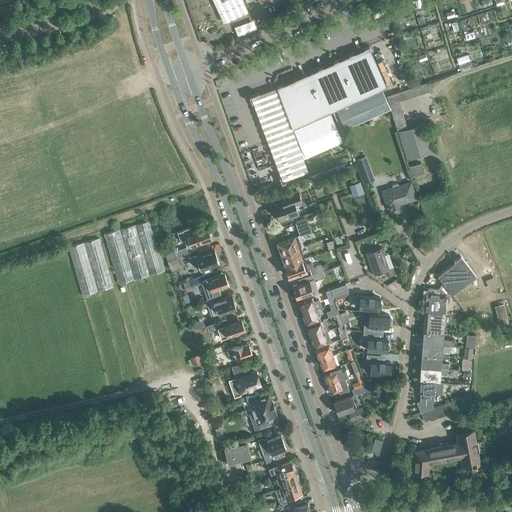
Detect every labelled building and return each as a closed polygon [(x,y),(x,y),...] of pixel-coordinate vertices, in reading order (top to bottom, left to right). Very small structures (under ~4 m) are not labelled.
[(213,0),(223,22),(247,10),(242,0),(213,0)] [(238,35),(257,28),(254,19),(235,26),(238,35)] [(336,109),(382,89),(387,86),(370,49),(371,49),(369,45),(277,86),(277,87),(259,93),(259,92),(249,96),(252,103),(253,102),(267,141),(268,143),(280,175),(279,176),(282,183),(286,181),(285,180),(309,172),(292,128),(336,109)] [(428,82),(415,87),(387,96),(389,104),(431,90),(428,82)] [(345,128),(390,108),(382,89),(336,109),(345,128)] [(434,151),(432,144),(425,122),(398,130),(407,159),(434,151)] [(365,183),(373,180),(375,179),(366,155),(356,158),(365,183)] [(421,162),(409,165),(412,176),(424,172),(421,162)] [(364,193),(360,182),(349,185),(353,197),(364,193)] [(389,206),(391,214),(402,210),(400,203),(415,198),(410,182),(383,190),(387,207),(389,206)] [(298,190),(284,195),(286,201),(274,205),(275,209),(274,210),(276,216),(278,216),(279,220),(298,213),(296,205),(302,203),(298,190)] [(298,229),(309,225),(307,219),(296,222),(298,229)] [(104,233),(118,284),(164,270),(150,220),(104,233)] [(309,225),(298,229),(300,235),(311,231),(309,225)] [(188,228),(178,231),(180,236),(187,234),(191,246),(211,238),(212,239),(213,238),(210,230),(209,231),(207,227),(190,233),(188,228)] [(282,253),(300,247),(296,235),(278,242),(280,247),(279,248),(280,252),(282,252),(282,253)] [(340,235),(334,237),(337,244),(343,242),(340,235)] [(81,295),(112,287),(99,237),(68,246),(81,295)] [(177,257),(181,256),(188,253),(186,247),(175,251),(177,257)] [(304,257),(300,247),(282,253),(283,254),(281,255),(283,259),(284,259),(286,264),(304,257)] [(381,247),(366,253),(373,274),(385,270),(387,276),(395,273),(393,267),(389,268),(381,247)] [(213,271),(211,266),(220,263),(219,261),(220,261),(219,256),(217,256),(215,250),(197,256),(190,258),(191,263),(198,261),(201,270),(203,275),(213,271)] [(181,256),(177,257),(167,261),(170,268),(184,263),(181,256)] [(442,282),(452,294),(476,276),(461,256),(454,261),(455,263),(437,275),(442,282)] [(304,257),(286,264),(285,264),(286,265),(285,267),(286,270),(288,271),(289,276),(310,268),(312,274),(327,268),(326,263),(322,265),(321,264),(314,267),(312,262),(304,265),(302,259),(304,259),(304,257)] [(332,266),(327,268),(312,274),(314,278),(333,271),(332,266)] [(207,298),(214,296),(221,294),(219,288),(229,284),(225,273),(201,281),(207,298)] [(309,280),(293,286),(295,292),(294,293),(295,297),(297,297),(297,298),(314,293),(310,284),(314,282),(312,276),(308,278),(309,280)] [(495,276),(487,279),(490,289),(499,285),(495,276)] [(189,280),(184,282),(185,288),(191,286),(200,283),(198,277),(189,280)] [(426,300),(425,310),(445,312),(446,299),(452,294),(442,282),(438,288),(429,288),(426,292),(425,300),(426,300)] [(330,288),(333,295),(348,290),(345,283),(330,288)] [(332,302),(334,301),(330,289),(325,291),(330,303),(332,302)] [(379,302),(380,297),(360,295),(359,308),(379,309),(379,307),(380,307),(381,306),(382,305),(382,303),(381,302),(379,302)] [(210,298),(199,303),(201,308),(208,306),(212,316),(236,307),(235,305),(236,304),(235,301),(234,301),(232,296),(212,303),(210,298)] [(313,297),(299,302),(301,308),(300,310),(302,312),(303,313),(317,308),(321,306),(318,299),(314,301),(313,297)] [(332,302),(330,303),(329,303),(331,309),(326,311),(328,317),(333,315),(334,315),(338,313),(334,301),(332,302)] [(503,304),(497,305),(502,323),(507,321),(503,304)] [(317,308),(303,313),(303,315),(303,317),(304,319),(306,324),(320,318),(317,308)] [(423,332),(443,333),(445,312),(425,310),(423,332)] [(378,326),(383,326),(388,327),(388,322),(390,321),(391,320),(391,319),(391,318),(390,316),(389,316),(389,314),(369,313),(368,321),(364,322),(364,331),(377,332),(378,326)] [(209,331),(218,328),(222,338),(245,330),(241,319),(228,324),(226,318),(207,325),(209,331)] [(190,323),(192,329),(204,325),(202,319),(190,323)] [(324,319),(307,325),(309,331),(308,333),(310,335),(311,336),(325,331),(322,324),(325,323),(324,319)] [(325,331),(311,336),(311,338),(311,340),(313,342),(315,347),(332,341),(330,337),(327,338),(325,331)] [(367,341),(366,349),(386,351),(386,349),(388,348),(389,348),(389,346),(389,345),(388,344),(387,343),(387,338),(382,338),(377,337),(377,332),(364,331),(363,339),(367,341)] [(422,343),(452,345),(453,345),(453,339),(443,338),(443,333),(423,332),(422,343)] [(475,335),(466,334),(465,347),(472,347),(474,347),(475,335)] [(243,344),(227,350),(229,354),(234,352),(237,359),(252,353),(252,352),(253,351),(252,348),(250,347),(249,343),(243,345),(243,344)] [(452,345),(422,343),(421,355),(442,356),(442,351),(451,351),(452,345)] [(319,359),(333,354),(330,344),(315,349),(317,354),(317,357),(319,358),(319,359)] [(201,353),(204,360),(213,357),(210,350),(201,353)] [(349,361),(351,360),(355,359),(353,353),(346,355),(349,361)] [(198,354),(191,357),(194,364),(201,361),(198,354)] [(321,365),(323,370),(337,365),(333,354),(319,359),(320,360),(319,363),(321,365)] [(370,364),(370,373),(390,374),(390,372),(391,372),(392,371),(393,369),(392,368),(392,367),(390,366),(390,361),(380,361),(380,355),(367,354),(366,363),(370,364)] [(442,356),(421,355),(421,367),(447,369),(447,367),(445,366),(445,362),(441,361),(442,356)] [(462,358),(461,367),(470,368),(471,359),(462,358)] [(351,360),(356,372),(359,371),(355,359),(351,360)] [(328,383),(342,377),(348,375),(346,368),(342,370),(341,366),(324,372),(325,377),(324,377),(326,382),(327,381),(328,383)] [(420,378),(437,380),(440,380),(440,374),(447,375),(447,369),(421,367),(420,378)] [(243,370),(234,373),(236,378),(230,380),(235,395),(243,392),(243,390),(260,384),(256,371),(245,375),(243,370)] [(211,377),(212,381),(213,384),(225,381),(223,374),(211,377)] [(342,377),(328,383),(331,393),(345,388),(342,377)] [(419,392),(434,393),(441,394),(442,382),(437,382),(437,380),(420,378),(419,392)] [(354,388),(362,386),(365,385),(363,380),(363,379),(352,383),(354,388)] [(354,395),(364,391),(362,386),(354,388),(352,389),(354,395)] [(251,400),(254,407),(241,411),(243,416),(272,406),(268,394),(251,400)] [(356,406),(352,395),(334,401),(335,402),(334,403),(337,413),(339,412),(339,413),(356,406)] [(447,413),(464,407),(460,397),(433,407),(430,398),(428,398),(418,402),(424,420),(447,412),(447,413)] [(276,417),(272,406),(243,416),(244,421),(257,416),(260,423),(261,428),(276,422),(275,417),(276,417)] [(362,407),(347,412),(351,422),(366,416),(362,407)] [(463,465),(480,462),(474,430),(457,433),(459,442),(415,450),(414,461),(407,461),(407,470),(428,472),(429,463),(453,458),(453,461),(457,460),(456,458),(461,457),(463,465)] [(225,441),(223,433),(217,435),(220,443),(225,441)] [(265,455),(267,461),(280,456),(280,457),(283,455),(280,450),(286,447),(286,446),(287,446),(285,440),(283,441),(281,434),(262,441),(267,455),(265,455)] [(372,449),(374,449),(379,451),(383,440),(375,438),(372,449)] [(220,449),(223,463),(250,456),(247,443),(220,449)] [(271,472),(273,471),(276,470),(279,476),(294,470),(296,469),(293,463),(292,464),(290,460),(282,463),(280,457),(280,456),(267,461),(271,472)] [(296,474),(294,470),(279,476),(273,478),(275,483),(277,482),(279,488),(300,480),(298,475),(296,474)] [(301,485),(300,480),(279,488),(281,494),(277,495),(279,501),(283,504),(286,503),(284,498),(302,492),(300,487),(301,485)] [(251,486),(253,492),(262,490),(259,483),(251,486)] [(292,511),(310,511),(308,504),(302,505),(301,501),(296,502),(297,505),(292,511)]
